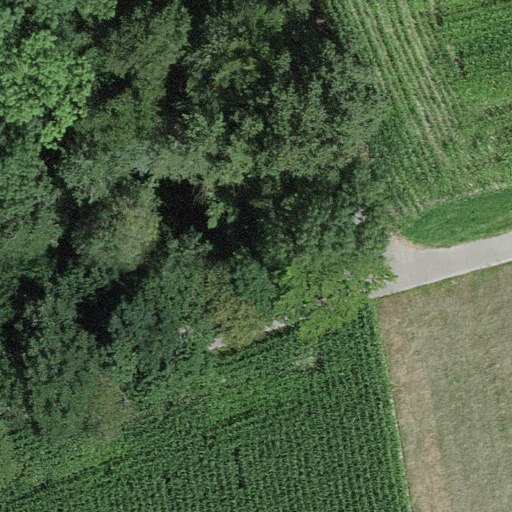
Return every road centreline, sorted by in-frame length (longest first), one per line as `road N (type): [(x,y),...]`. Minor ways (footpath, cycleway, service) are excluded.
road 1 (track): [(511,238),(382,272),(0,419)]
road 2 (track): [(382,272),(282,0)]
